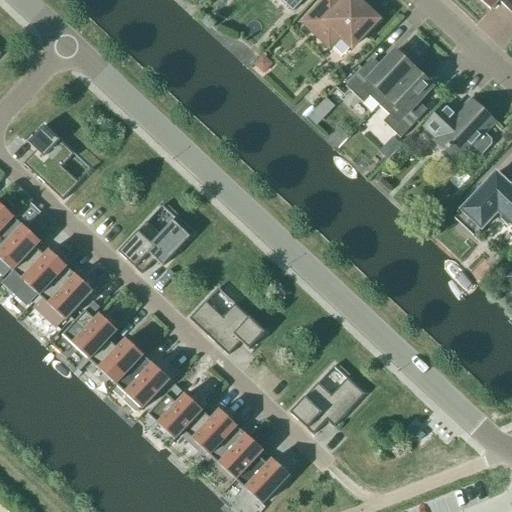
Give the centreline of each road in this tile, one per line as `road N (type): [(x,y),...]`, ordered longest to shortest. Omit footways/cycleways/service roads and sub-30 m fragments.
road 1 (unclassified): [(511,452),(482,433),(65,45)]
road 2 (residential): [(0,159),(324,464)]
road 3 (residential): [(511,82),(422,0)]
